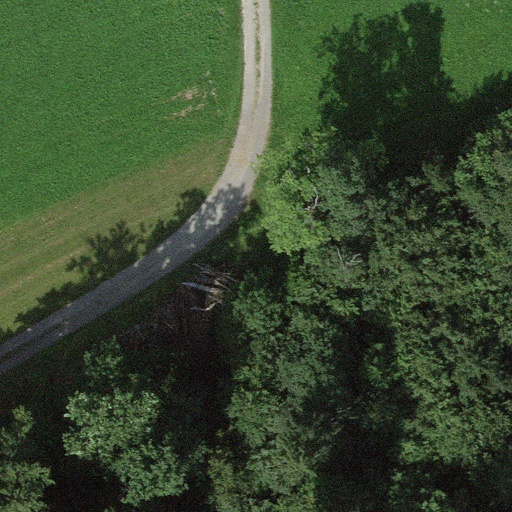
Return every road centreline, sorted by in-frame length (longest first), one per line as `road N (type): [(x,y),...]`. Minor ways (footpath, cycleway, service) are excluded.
road 1 (track): [(0,371),(193,274),(254,199),(271,119),(266,0)]
road 2 (track): [(254,199),(452,97),(511,89)]
